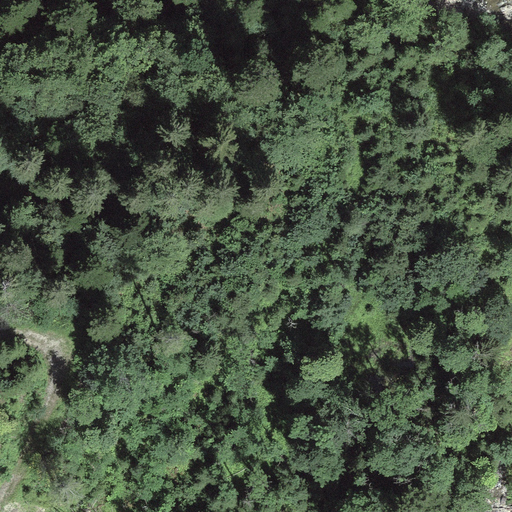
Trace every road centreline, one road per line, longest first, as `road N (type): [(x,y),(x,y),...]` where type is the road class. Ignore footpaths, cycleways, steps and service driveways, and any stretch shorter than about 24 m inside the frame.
road 1 (track): [(81,0),(196,81),(285,97),(348,120)]
road 2 (track): [(0,331),(34,336),(58,365),(47,414),(0,511)]
